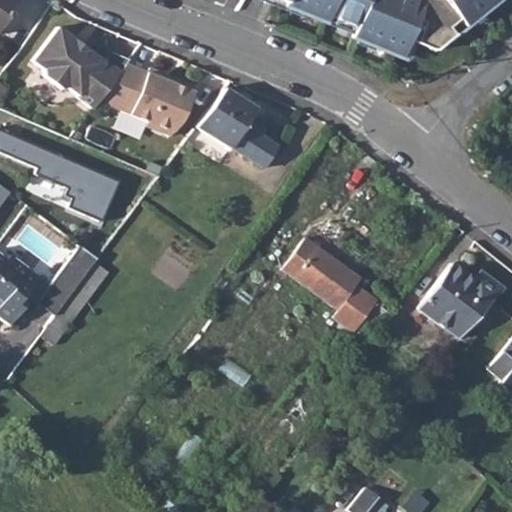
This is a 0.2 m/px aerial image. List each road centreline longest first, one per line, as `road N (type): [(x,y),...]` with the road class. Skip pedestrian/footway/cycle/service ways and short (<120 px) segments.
road 1 (residential): [(119,0),(308,73),(417,144)]
road 2 (residential): [(511,53),(455,98),(417,144)]
road 3 (residential): [(417,144),(511,221)]
